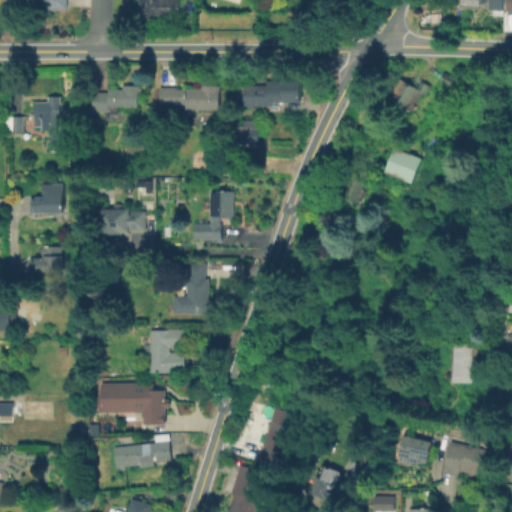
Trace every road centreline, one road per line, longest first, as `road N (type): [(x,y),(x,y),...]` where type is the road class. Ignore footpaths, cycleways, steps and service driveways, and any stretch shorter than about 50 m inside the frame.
road 1 (tertiary): [(511,49),(0,49)]
road 2 (tertiary): [(365,46),(299,176),(188,511)]
